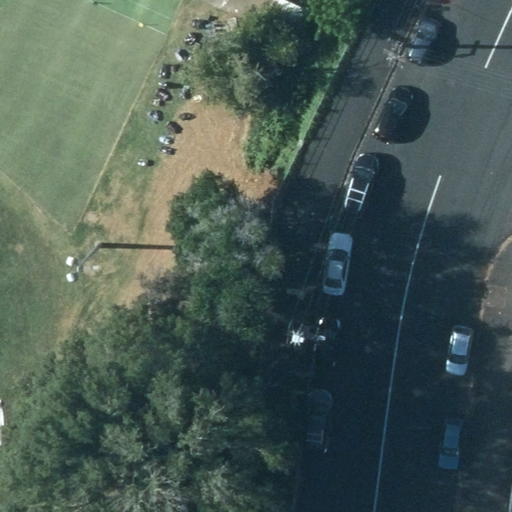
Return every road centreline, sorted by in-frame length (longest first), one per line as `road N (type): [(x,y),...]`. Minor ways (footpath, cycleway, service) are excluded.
road 1 (tertiary): [(375,511),(403,301),(459,127)]
road 2 (tertiary): [(459,127),(511,11)]
